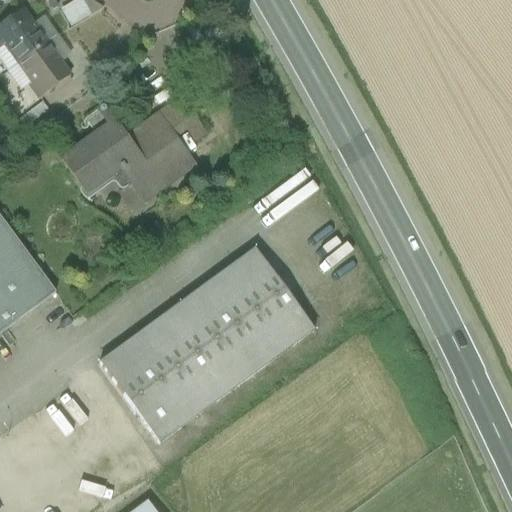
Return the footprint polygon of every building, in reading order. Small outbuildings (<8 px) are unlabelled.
[(81,4),(57,18),(66,32),(89,18),(81,4)] [(21,11),(0,25),(0,48),(2,51),(5,49),(18,66),(46,46),(30,24),(21,11)] [(46,46),(58,37),(41,15),(30,24),(46,46)] [(58,37),(46,46),(64,70),(76,62),(58,37)] [(46,46),(18,66),(32,86),(29,88),(39,102),(70,79),(64,70),(46,46)] [(193,123),(179,103),(156,119),(167,134),(172,130),(176,135),(185,129),(193,123)] [(42,105),(25,117),(31,125),(48,113),(42,105)] [(103,109),(84,123),(96,139),(62,164),(85,195),(119,170),(141,200),(164,183),(167,186),(184,173),(172,157),(180,151),(167,134),(156,119),(140,131),(145,137),(131,147),(103,109)] [(204,136),(193,123),(185,129),(195,142),(204,136)] [(0,221),(0,334),(54,295),(0,221)] [(252,250),(98,363),(157,444),(312,330),(252,250)] [(130,479),(133,472),(114,464),(111,472),(130,479)]
